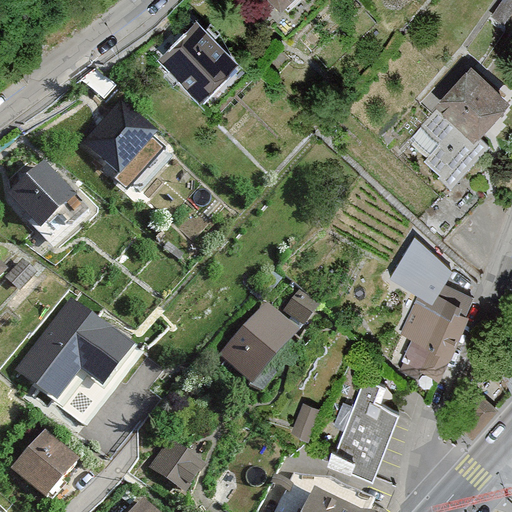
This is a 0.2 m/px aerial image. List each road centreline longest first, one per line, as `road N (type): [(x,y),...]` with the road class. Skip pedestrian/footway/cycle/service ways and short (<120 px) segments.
road 1 (residential): [(511,270),(422,471),(433,511)]
road 2 (residential): [(143,0),(0,119)]
